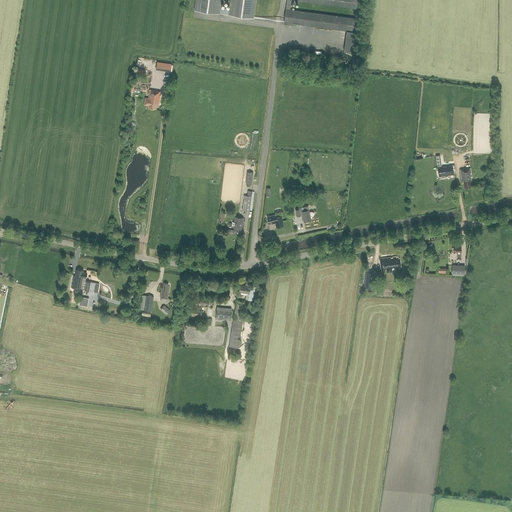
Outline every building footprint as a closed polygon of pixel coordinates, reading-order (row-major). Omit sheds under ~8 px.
[(195,0),(195,10),(254,18),(255,0),(287,0),(284,22),(289,23),(289,25),(292,26),(292,24),(347,31),(344,51),(358,53),(361,33),(360,33),(364,0),(195,0)] [(157,62),(156,69),(171,71),(172,64),(157,62)] [(148,105),(148,108),(156,109),(156,106),(159,106),(161,92),(150,90),(148,99),(145,98),(145,105),(148,105)] [(454,175),(452,165),(437,168),(439,177),(454,175)] [(471,182),(472,182),(470,168),(460,170),(462,181),(463,181),(464,188),(472,187),(471,182)] [(242,210),(250,211),(252,196),(244,196),(242,210)] [(308,206),(300,207),(298,208),(299,209),(296,210),(297,216),(302,215),(304,222),(311,220),(310,216),(312,216),(313,215),(314,214),(314,213),(314,212),(313,212),(311,212),(309,212),(308,206)] [(281,215),(274,217),(274,215),(267,217),(269,225),(275,223),(276,227),(284,226),(281,215)] [(243,226),(243,218),(235,217),(234,226),(234,231),(241,232),(242,225),(243,226)] [(392,271),(392,269),(395,269),(395,268),(399,267),(400,266),(399,258),(398,258),(396,258),(396,257),(393,257),(393,258),(391,258),(391,257),(380,259),(381,270),(386,270),(387,272),(392,271)] [(465,265),(453,265),(452,274),(465,275),(465,265)] [(83,290),(94,292),(96,283),(85,281),(86,278),(87,273),(83,272),(84,271),(76,270),(75,276),(74,276),(72,288),(82,290),(83,286),(84,286),(84,288),(83,290)] [(168,299),(169,287),(168,287),(168,284),(164,283),(163,289),(162,289),(160,298),(168,299)] [(249,293),(250,286),(240,285),(239,292),(249,293)] [(144,310),(151,311),(154,297),(146,295),(144,310)] [(213,298),(193,296),(191,318),(201,319),(202,306),(212,306),(213,298)] [(81,297),(79,305),(87,307),(89,298),(81,297)] [(241,341),(239,341),(246,302),(236,301),(229,347),(238,348),(239,345),(241,346),(241,341)] [(167,315),(170,311),(164,305),(161,309),(167,315)]
